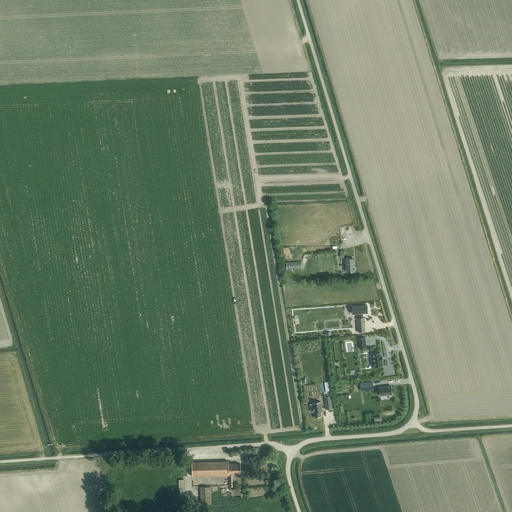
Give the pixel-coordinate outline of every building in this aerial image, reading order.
[(311,198),(313,219),(337,218),(336,197),(311,198)] [(345,259),(346,271),(350,271),(350,272),(354,272),(354,270),(354,269),(354,268),(353,259),(349,259),(349,258),(345,259)] [(367,305),(352,306),(352,310),(355,310),(355,314),(361,314),(361,317),(363,317),(363,313),(368,313),(367,305)] [(373,353),(370,353),(372,367),(383,366),(382,362),(383,362),(382,356),(381,357),(380,352),(379,352),(379,349),(373,350),(373,353)] [(391,386),(379,387),(380,396),(392,394),(391,386)] [(371,388),(360,389),(360,397),(372,395),(371,388)] [(321,401),(312,403),(315,417),(321,416),(320,412),(322,411),(321,401)] [(229,474),(240,474),(240,464),(228,464),(228,461),(192,462),(192,477),(229,475),(229,486),(233,486),(232,475),(229,475),(229,474)] [(201,504),(210,504),(210,487),(200,487),(201,504)]
